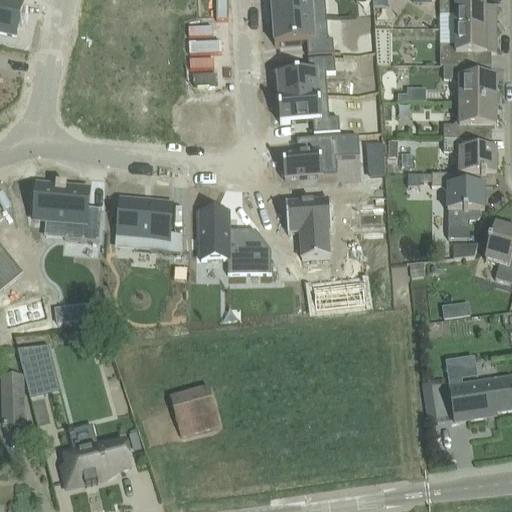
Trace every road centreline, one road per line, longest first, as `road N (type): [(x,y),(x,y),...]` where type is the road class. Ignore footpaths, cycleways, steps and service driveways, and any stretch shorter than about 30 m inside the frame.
road 1 (residential): [(26,138),(245,176),(235,0)]
road 2 (tertiary): [(300,511),(511,483)]
road 3 (residential): [(64,0),(26,138)]
